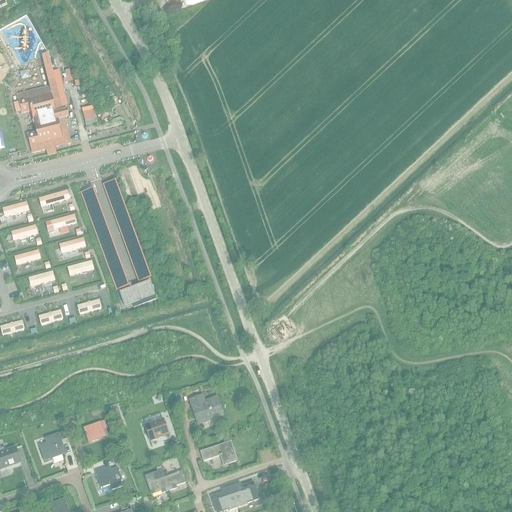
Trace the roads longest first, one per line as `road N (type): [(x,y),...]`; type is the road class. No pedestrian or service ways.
road 1 (unknown): [(0,374),(160,327),(181,329),(225,359),(257,350),(289,309),(401,211),(436,208),(489,239),(511,239)]
road 2 (tertiary): [(315,511),(157,77),(113,0)]
road 3 (residential): [(0,503),(77,475),(90,511)]
